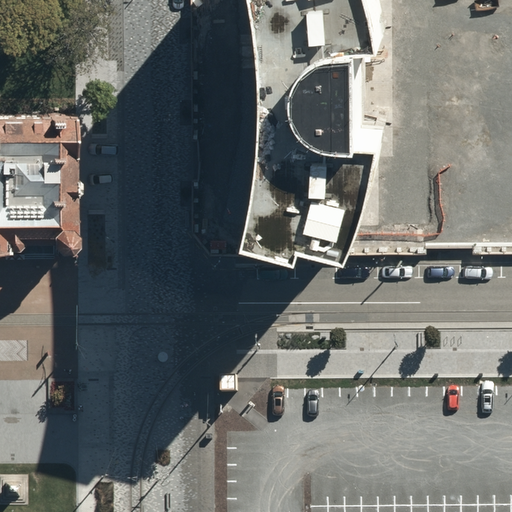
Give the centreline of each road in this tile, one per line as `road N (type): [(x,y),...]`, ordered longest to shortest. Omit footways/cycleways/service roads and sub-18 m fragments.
road 1 (residential): [(138,0),(137,303)]
road 2 (unclassified): [(511,302),(213,302)]
